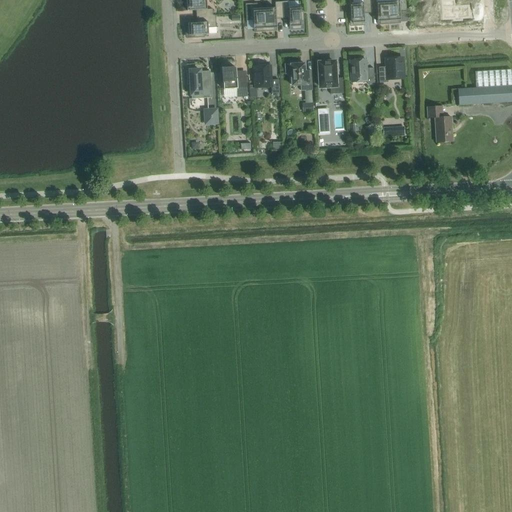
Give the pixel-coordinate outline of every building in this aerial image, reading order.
[(206,0),(184,0),(185,9),(187,9),(187,11),(198,11),(199,17),(213,16),(213,10),(207,10),(206,0)] [(370,12),(369,0),(363,0),(363,3),(351,4),(352,9),(349,10),(350,19),(352,18),(352,24),(353,24),(353,26),(362,26),(362,23),(365,23),(364,12),(370,12)] [(369,0),(370,12),(376,11),(377,22),(380,22),(380,24),(389,24),(388,2),(376,2),(376,0),(369,0)] [(388,2),(389,24),(398,23),(398,21),(400,21),(400,10),(406,9),(405,0),(398,0),(399,1),(388,2)] [(454,1),(441,1),(442,8),(446,8),(447,20),(453,20),(453,22),(462,22),(462,19),(470,19),(469,6),(454,7),(454,1)] [(275,8),(264,9),(265,31),(274,31),(274,29),(277,29),(276,17),(282,17),(281,2),(275,3),(275,8)] [(281,2),(282,17),(288,17),(289,28),(292,28),(292,30),(301,29),(301,27),(301,21),(303,21),(303,12),(300,13),(300,7),(288,8),(288,2),(281,2)] [(256,32),(265,31),(264,9),(258,9),(257,4),(245,5),(246,19),(253,19),(253,30),(256,30),(256,32)] [(213,16),(199,17),(199,23),(188,24),(188,27),(186,27),(186,36),(189,36),(194,36),(194,38),(203,37),(203,35),(209,35),(208,29),(216,28),(216,16),(213,16)] [(378,68),(379,84),(388,83),(388,80),(403,80),(402,58),(386,59),(386,66),(385,68),(378,68)] [(319,72),(318,72),(318,80),(320,79),(320,88),(330,87),(330,95),(343,94),(343,79),(342,79),(342,81),(336,81),(335,76),(333,77),(333,72),(335,72),(335,63),(329,63),(329,61),(324,61),(324,63),(319,64),(319,72)] [(366,61),(350,62),(351,83),(367,82),(367,84),(374,84),(373,69),(368,69),(366,67),(366,61)] [(292,65),(286,66),(286,74),(291,74),(292,86),(301,86),(301,92),(312,91),(311,76),(305,76),(304,64),(298,65),(298,63),(291,63),(292,65)] [(270,66),(254,67),(255,89),(271,88),(272,94),(279,94),(278,80),(271,81),(271,80),(270,80),(270,75),(271,75),(270,66)] [(223,76),(220,76),(221,84),(223,84),(224,90),(237,89),(237,98),(247,97),(246,76),(237,77),(236,69),(222,69),(223,76)] [(192,100),(208,99),(212,98),(210,74),(200,74),(200,71),(186,71),(187,86),(191,85),(192,100)] [(475,73),(476,89),(458,90),(459,106),(511,102),(511,87),(511,71),(475,73)] [(314,112),(313,103),(306,104),(306,113),(314,112)] [(442,107),(427,108),(428,119),(435,119),(436,143),(453,142),(451,117),(443,118),(442,107)] [(208,111),(205,111),(205,125),(217,124),(217,110),(208,111)] [(330,134),(329,122),(318,122),(319,135),(330,134)] [(372,124),(365,129),(370,136),(377,132),(372,124)] [(404,128),(390,130),(391,136),(404,134),(404,128)]
